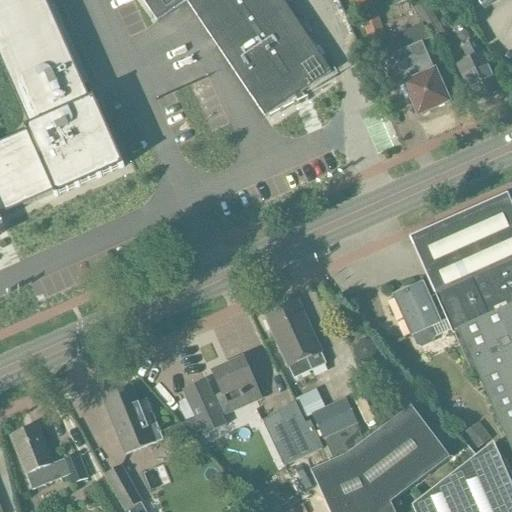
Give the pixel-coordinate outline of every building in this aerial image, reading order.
[(0,0),(0,35),(40,124),(27,130),(29,134),(0,146),(0,225),(3,224),(1,218),(55,194),(57,198),(125,168),(95,100),(89,102),(82,85),(83,84),(46,0),(0,0)] [(142,0),(157,22),(187,2),(265,117),(331,72),(281,0),(142,0)] [(371,0),(353,0),(363,25),(370,45),(386,39),(371,0)] [(447,36),(427,1),(414,8),(435,43),(447,36)] [(481,53),(474,41),(463,46),(470,59),(456,65),(473,102),(499,90),(482,53),(481,53)] [(421,43),(392,56),(403,82),(403,83),(401,84),(403,86),(401,87),(406,99),(409,98),(417,116),(449,103),(434,69),(433,69),(421,43)] [(211,71),(193,81),(210,109),(228,99),(211,71)] [(511,197),(416,239),(439,291),(511,258),(511,197)] [(435,297),(445,320),(452,334),(453,334),(469,369),(475,367),(511,449),(511,261),(434,296),(435,297)] [(438,324),(445,320),(435,297),(427,301),(420,286),(393,298),(410,337),(411,337),(416,346),(421,348),(431,343),(433,339),(428,329),(438,325),(438,324)] [(321,352),(297,301),(265,316),(289,367),(294,379),(312,371),(326,363),(321,352)] [(259,398),(242,360),(212,373),(222,394),(216,397),(224,414),(259,398)] [(225,426),(205,380),(183,390),(203,436),(225,426)] [(138,404),(132,389),(104,400),(126,456),(163,441),(147,401),(138,404)] [(328,450),(361,435),(356,423),(345,399),(312,413),(328,450)] [(296,404),(277,412),(299,461),(324,449),(311,422),(306,425),(296,404)] [(361,435),(328,450),(333,462),(311,472),(328,511),(394,511),(390,503),(449,457),(410,407),(364,442),(361,435)] [(478,423),(462,437),(474,453),(491,440),(478,423)] [(38,426),(10,437),(25,475),(26,475),(32,491),(68,476),(72,485),(88,479),(79,455),(53,464),(38,426)] [(511,511),(511,485),(493,444),(412,507),(414,511),(511,511)] [(146,511),(141,503),(121,468),(105,476),(125,511),(146,511)]
